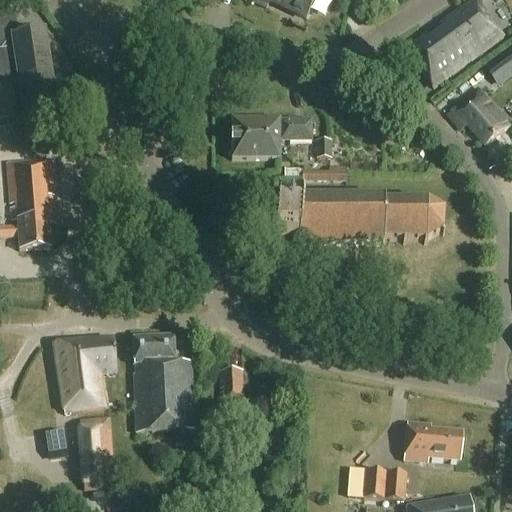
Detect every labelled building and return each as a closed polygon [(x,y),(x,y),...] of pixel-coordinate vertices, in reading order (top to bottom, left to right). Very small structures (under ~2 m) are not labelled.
[(241,0),(266,11),(269,5),(305,22),(314,0),(241,0)] [(476,4),(481,0),(477,0),(439,28),(444,33),(431,43),(427,37),(399,57),(401,59),(406,55),(433,92),(503,41),(476,4)] [(0,132),(24,129),(57,124),(43,35),(17,39),(14,16),(0,18),(0,132)] [(511,50),(484,71),(497,88),(511,76),(511,50)] [(509,130),(477,93),(449,118),(460,132),(466,127),(486,149),(509,130)] [(310,145),(310,124),(230,124),(231,164),(278,163),(278,145),(310,145)] [(315,144),(315,162),(331,162),(331,144),(315,144)] [(51,187),(50,163),(6,166),(9,207),(14,207),(14,211),(9,211),(10,224),(16,224),(16,230),(0,231),(0,242),(17,241),(18,254),(50,252),(47,227),(54,227),(52,199),(47,199),(46,188),(51,187)] [(302,187),(347,187),(347,175),(302,176),(302,187)] [(384,203),(301,203),(300,212),(275,212),(273,240),(299,242),(299,249),(348,249),(382,249),(382,247),(385,247),(385,244),(402,244),(402,247),(405,247),(405,244),(423,244),(423,248),(426,248),(426,244),(439,237),(442,239),(444,236),(441,234),(442,218),(445,217),(443,214),(440,216),(427,208),(427,205),(424,205),(424,208),(406,208),(406,205),(402,205),(402,208),(386,208),(386,205),(384,205),(384,203)] [(173,367),(172,342),(132,343),(135,437),(193,434),(190,366),(173,367)] [(115,375),(112,344),(53,348),(64,418),(108,411),(104,376),(115,375)] [(244,374),(218,376),(220,408),(246,408),(244,374)] [(114,493),(110,421),(78,423),(82,495),(114,493)] [(459,466),(462,436),(430,433),(430,430),(406,427),(403,465),(427,467),(427,463),(459,466)] [(56,436),(44,438),(47,457),(59,456),(65,455),(62,435),(56,436)] [(364,476),(363,504),(405,507),(407,479),(364,476)] [(469,511),(468,502),(405,511),(469,511)]
